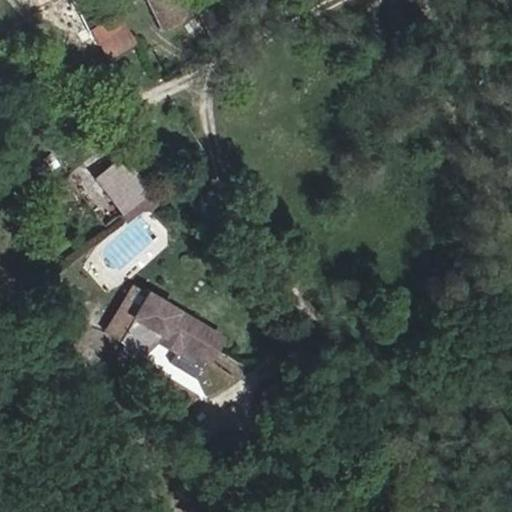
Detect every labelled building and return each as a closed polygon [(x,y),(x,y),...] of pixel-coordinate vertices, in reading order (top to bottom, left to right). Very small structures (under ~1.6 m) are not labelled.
[(90,0),(116,56),(139,46),(117,0),(90,0)] [(162,49),(171,39),(160,29),(150,39),(162,49)] [(38,52),(51,82),(89,64),(76,34),(38,52)] [(65,186),(88,216),(111,197),(88,168),(65,186)] [(111,197),(88,216),(95,225),(103,219),(114,218),(123,211),(111,197)] [(70,359),(96,318),(82,310),(49,362),(62,371),(70,359)] [(144,402),(168,364),(96,318),(70,359),(74,362),(75,369),(82,373),(90,373),(94,375),(106,372),(114,359),(133,371),(122,388),(144,402)]
